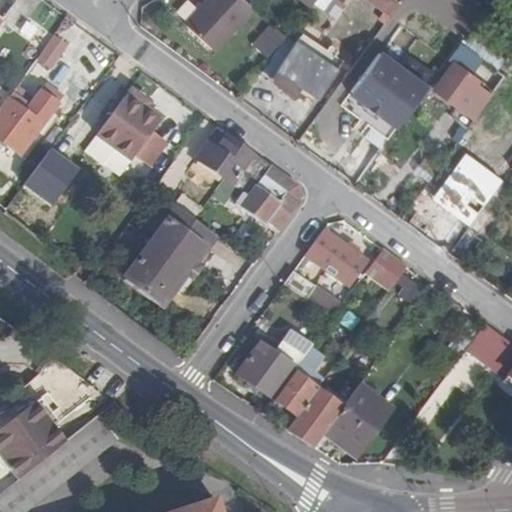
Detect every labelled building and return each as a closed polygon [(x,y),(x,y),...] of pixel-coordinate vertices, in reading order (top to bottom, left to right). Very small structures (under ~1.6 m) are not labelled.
[(254,8),(245,0),(205,0),(184,24),(214,51),(254,8)] [(272,25),(253,46),(267,58),(286,37),(272,25)] [(51,68),(67,46),(53,36),(36,58),(51,68)] [(320,58),(295,41),(270,79),(294,96),(302,84),(318,96),(336,69),(328,64),(331,59),(324,53),(320,58)] [(457,105),(450,115),(467,128),(491,96),(480,88),(483,84),(470,74),(479,59),(463,47),(459,44),(427,86),(424,91),(431,96),(436,89),(457,105)] [(427,86),(380,52),(349,93),(397,128),(424,91),(427,86)] [(52,89),(45,84),(28,106),(11,94),(0,108),(0,140),(20,155),(60,100),(49,92),(52,89)] [(511,88),(510,87),(488,117),(511,134),(511,88)] [(160,122),(125,97),(97,134),(132,160),(135,155),(149,165),(166,142),(152,132),(160,122)] [(207,143),(195,159),(224,179),(233,185),(255,155),(218,128),(209,139),(212,141),(210,145),(207,143)] [(265,225),(277,233),(299,203),(297,185),(255,155),(233,185),(243,193),(235,203),(265,225)] [(177,208),(193,220),(202,208),(182,193),(173,205),(177,208)] [(177,208),(152,241),(188,267),(212,234),(193,220),(177,208)] [(448,253),(463,264),(480,239),(477,237),(490,219),(479,211),(468,227),(448,253)] [(468,227),(449,213),(430,240),(448,253),(468,227)] [(355,279),(367,262),(356,253),(358,250),(348,243),(346,246),(323,230),(311,247),(312,247),(305,256),(334,277),(340,269),(355,279)] [(199,264),(218,238),(212,234),(188,267),(197,274),(203,267),(199,264)] [(152,241),(124,280),(159,306),(188,267),(152,241)] [(364,274),(388,291),(406,267),(382,249),(364,274)] [(188,267),(159,306),(165,310),(188,278),(192,281),(197,274),(188,267)] [(334,277),(349,287),(355,279),(340,269),(334,277)] [(283,284),(324,313),(333,301),(292,271),(283,284)] [(116,297),(107,290),(101,298),(110,304),(116,297)] [(511,344),(484,324),(466,349),(506,379),(503,383),(511,389),(511,344)] [(311,345),(289,330),(273,353),(258,343),(235,375),(271,399),(295,367),(311,345)] [(271,399),(296,417),(316,389),(295,375),(299,370),(295,367),(271,399)] [(388,410),(357,387),(342,408),(325,432),(355,454),(388,410)] [(286,430),(314,448),(325,432),(342,408),(316,389),(296,417),(286,430)] [(20,477),(67,440),(49,417),(61,406),(49,391),(0,430),(0,463),(4,466),(8,463),(20,477)] [(20,477),(0,493),(0,511),(24,511),(117,439),(99,415),(67,440),(20,477)] [(218,511),(214,500),(177,511),(218,511)]
